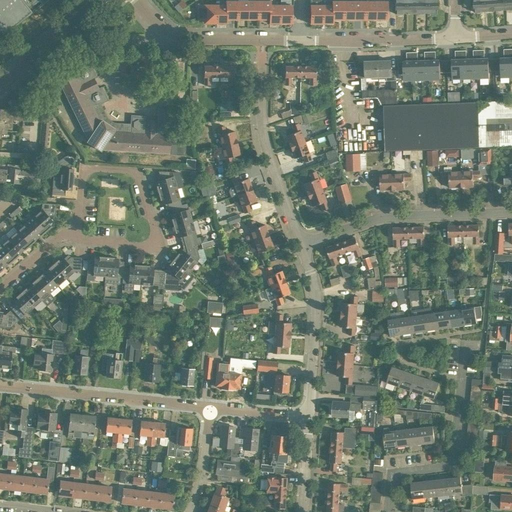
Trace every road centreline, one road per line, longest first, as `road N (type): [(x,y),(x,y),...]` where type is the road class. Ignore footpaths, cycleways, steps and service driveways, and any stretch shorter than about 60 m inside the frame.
road 1 (residential): [(136,0),(172,35),(201,41),(454,38)]
road 2 (residential): [(65,231),(79,240),(151,246),(156,233),(134,172),(85,170),(77,220)]
road 3 (residential): [(300,243),(377,217),(511,211)]
road 4 (residential): [(387,511),(394,477),(453,461),(470,345)]
road 5 (residential): [(210,406),(0,385)]
road 6 (residential): [(300,243),(265,147),(261,65)]
road 7 (residential): [(308,417),(316,306),(300,243)]
road 8 (tertiary): [(0,87),(104,0)]
